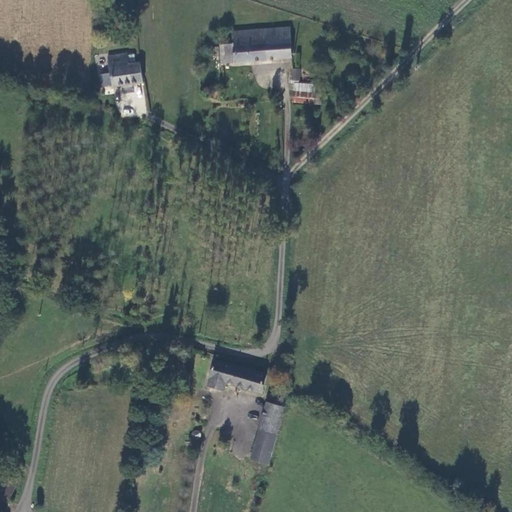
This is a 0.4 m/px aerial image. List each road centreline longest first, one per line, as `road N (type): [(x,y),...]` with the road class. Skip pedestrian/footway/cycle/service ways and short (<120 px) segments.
road 1 (unclassified): [(285,178),(271,346),(240,350),(148,335),(72,362),(47,393),(24,511)]
road 2 (track): [(470,0),(285,178)]
road 3 (unknown): [(134,110),(285,178)]
